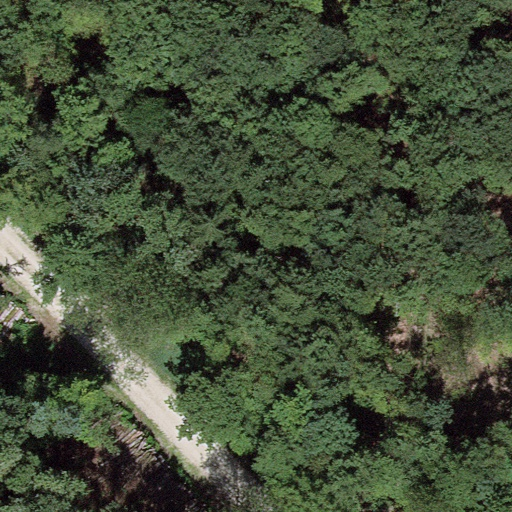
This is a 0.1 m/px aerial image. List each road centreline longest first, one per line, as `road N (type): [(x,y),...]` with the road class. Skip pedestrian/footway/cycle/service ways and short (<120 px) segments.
road 1 (track): [(471,0),(453,151),(375,511)]
road 2 (track): [(244,511),(0,252)]
